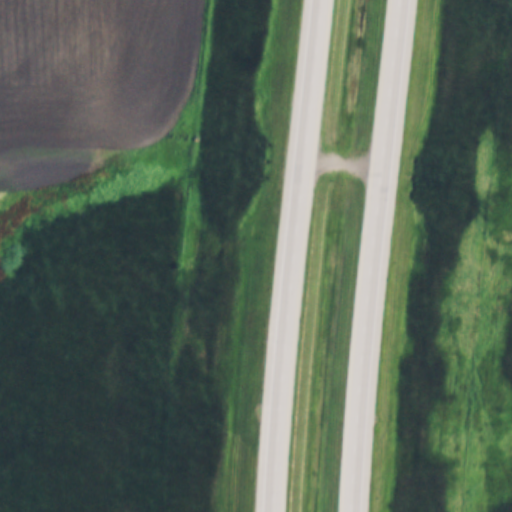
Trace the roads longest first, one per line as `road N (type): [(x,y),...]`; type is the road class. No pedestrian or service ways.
road 1 (motorway): [(320,0),(271,511)]
road 2 (motorway): [(349,511),(398,0)]
